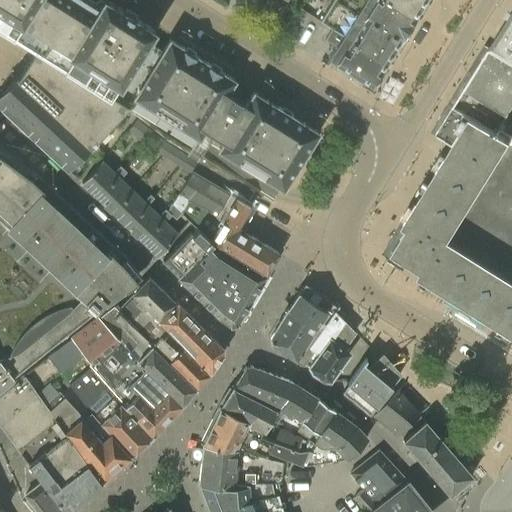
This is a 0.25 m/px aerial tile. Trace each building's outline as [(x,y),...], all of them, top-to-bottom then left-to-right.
[(0,0),(0,26),(8,32),(35,48),(17,76),(16,75),(9,83),(2,90),(0,92),(0,107),(38,143),(68,169),(127,105),(165,136),(188,150),(203,127),(223,139),(218,147),(282,187),(317,131),(292,115),(278,107),(253,91),(245,103),(226,91),(233,79),(220,71),(220,70),(207,62),(207,63),(195,55),(182,47),(169,39),(162,49),(148,40),(154,30),(134,17),(124,10),(123,10),(106,0),(101,0),(97,8),(84,0),(0,0)] [(312,0),(305,11),(331,28),(325,38),(336,45),(328,57),(372,85),(382,69),(381,68),(397,43),(399,39),(400,40),(414,16),(423,0),(312,0)] [(511,22),(494,51),(511,61),(511,22)] [(511,61),(494,51),(460,105),(511,137),(511,61)] [(511,137),(460,105),(454,116),(449,123),(447,127),(442,135),(453,141),(459,145),(397,244),(393,250),(395,252),(511,324),(511,137)] [(134,133),(144,141),(151,133),(141,125),(134,133)] [(151,133),(144,141),(155,150),(162,141),(151,133)] [(0,511),(1,511),(0,509),(0,384),(38,354),(92,312),(103,300),(105,302),(106,302),(111,298),(136,279),(139,277),(140,276),(125,258),(51,189),(69,170),(68,169),(38,143),(22,162),(0,145),(0,511)] [(168,158),(181,166),(186,157),(174,149),(168,158)] [(190,152),(186,157),(181,166),(189,172),(190,170),(191,170),(199,157),(190,152)] [(81,183),(97,197),(123,168),(120,165),(114,172),(101,160),(81,183)] [(97,197),(112,212),(133,190),(120,177),(126,171),(123,168),(97,197)] [(190,170),(189,172),(171,203),(180,211),(190,222),(195,214),(200,208),(215,216),(229,193),(191,170),(190,170)] [(112,212),(127,227),(148,205),(153,199),(150,196),(145,202),(133,190),(112,212)] [(229,193),(215,216),(200,208),(195,214),(190,222),(196,227),(213,241),(213,240),(265,273),(278,253),(274,250),(276,247),(269,243),(267,246),(236,227),(249,206),(229,193)] [(180,211),(171,203),(165,210),(168,213),(171,216),(174,218),(180,211)] [(127,227),(142,241),(168,213),(165,210),(159,216),(148,205),(127,227)] [(171,216),(168,213),(142,241),(158,256),(159,254),(178,234),(165,222),(171,216)] [(178,276),(213,241),(196,227),(191,233),(189,231),(161,259),(178,276)] [(213,240),(213,241),(178,276),(216,313),(215,313),(228,322),(237,321),(265,273),(213,240)] [(176,303),(148,276),(131,295),(158,321),(176,303)] [(321,329),(335,311),(339,306),(337,305),(310,287),(308,291),(304,291),(301,289),(288,308),(321,329)] [(158,321),(131,295),(120,306),(154,343),(170,360),(183,347),(158,321)] [(120,306),(116,303),(98,318),(118,340),(138,360),(154,343),(120,306)] [(176,303),(158,321),(183,347),(209,373),(222,354),(222,347),(204,330),(177,303),(176,303)] [(321,329),(288,308),(287,308),(270,337),(270,345),(302,366),(324,336),(329,339),(334,332),(343,319),(335,311),(321,329)] [(97,317),(70,337),(90,364),(89,365),(90,367),(121,401),(124,403),(152,434),(159,427),(181,403),(170,392),(145,367),(138,360),(118,340),(98,318),(97,317)] [(354,331),(343,319),(334,332),(346,341),(347,342),(354,331)] [(346,341),(334,332),(329,339),(341,347),(346,341)] [(324,336),(302,366),(320,379),(322,379),(328,380),(348,352),(341,347),(329,339),(324,336)] [(195,388),(170,360),(154,343),(138,360),(145,367),(170,392),(181,403),(195,388)] [(183,347),(170,360),(195,388),(209,373),(183,347)] [(368,412),(373,406),(391,384),(392,383),(398,376),(379,355),(368,366),(362,360),(347,380),(341,389),(368,412)] [(301,421),(317,397),(291,381),(251,366),(245,366),(232,387),(284,412),(301,421)] [(121,401),(90,367),(68,384),(98,423),(121,401)] [(23,373),(0,391),(0,425),(26,460),(64,431),(37,393),(23,373)] [(49,382),(37,393),(64,431),(82,416),(59,390),(57,391),(49,382)] [(232,387),(232,388),(219,409),(246,422),(244,427),(258,433),(256,438),(292,451),(299,438),(276,427),(284,412),(232,387)] [(396,388),(371,414),(396,435),(415,418),(418,415),(419,414),(396,388)] [(317,397),(301,421),(296,431),(309,437),(314,439),(334,409),(317,397)] [(121,401),(98,423),(106,433),(130,454),(151,435),(152,434),(124,403),(121,401)] [(219,409),(203,442),(245,450),(247,443),(301,463),(306,450),(292,451),(256,438),(258,433),(244,427),(246,422),(219,409)] [(334,409),(314,439),(310,444),(318,449),(335,447),(347,458),(366,437),(354,424),(334,409)] [(82,416),(64,431),(99,481),(130,454),(106,433),(100,438),(82,416)] [(402,439),(449,494),(471,475),(424,421),(402,439)] [(0,425),(0,450),(22,500),(23,500),(28,507),(34,511),(62,511),(64,511),(26,460),(0,425)] [(99,481),(64,431),(26,460),(64,511),(99,481)] [(245,450),(203,442),(198,482),(277,482),(282,482),(282,461),(245,450)] [(376,503),(405,479),(378,450),(349,472),(363,488),(376,503)] [(426,511),(427,508),(405,480),(370,508),(372,511),(426,511)] [(279,491),(277,482),(198,482),(210,511),(277,495),(276,492),(279,491)] [(352,498),(350,499),(361,511),(364,511),(376,503),(363,488),(352,498)] [(282,511),(277,495),(210,511),(282,511)]
